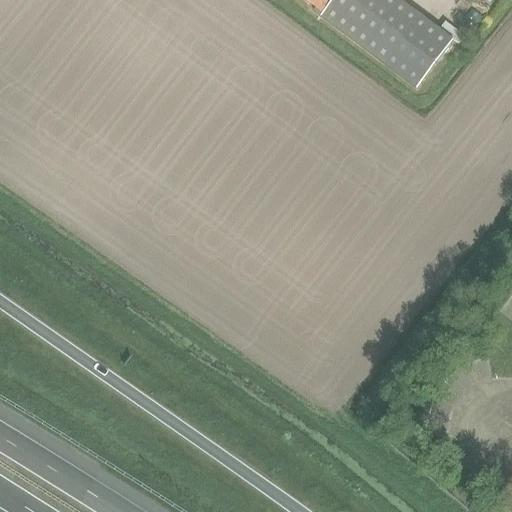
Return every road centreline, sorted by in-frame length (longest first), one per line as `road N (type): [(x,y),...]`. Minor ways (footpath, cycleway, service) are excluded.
road 1 (motorway): [(297,511),(0,301)]
road 2 (motorway): [(116,511),(0,439)]
